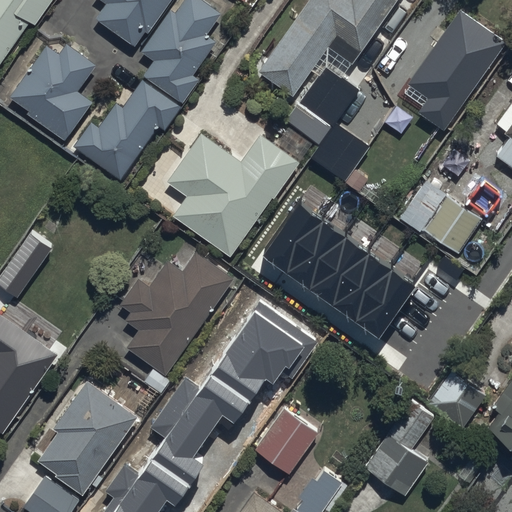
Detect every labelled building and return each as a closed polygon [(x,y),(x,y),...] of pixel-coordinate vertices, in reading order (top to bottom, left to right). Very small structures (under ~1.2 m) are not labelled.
[(0,0),(0,62),(31,17),(36,20),(49,0),(0,0)] [(102,0),(95,12),(107,20),(139,42),(167,0),(102,0)] [(221,9),(208,0),(183,0),(177,10),(170,5),(142,46),(148,51),(155,55),(144,71),(184,99),(197,80),(191,75),(217,37),(206,30),(221,9)] [(304,0),(258,66),(293,90),(328,40),(354,58),(394,0),(304,0)] [(505,38),(460,7),(409,80),(427,92),(417,107),(444,125),(454,111),(505,38)] [(9,93),(67,133),(93,96),(80,87),(98,60),(68,39),(60,50),(46,40),(35,56),(9,93)] [(327,60),(300,99),(331,120),(358,81),(327,60)] [(75,140),(90,150),(123,173),(176,97),(143,74),(123,103),(115,98),(99,121),(91,116),(75,140)] [(370,141),(337,119),(313,154),(346,177),(370,141)] [(261,128),(241,157),(200,129),(167,177),(187,191),(172,213),(192,227),(233,255),(301,156),(261,128)] [(401,212),(459,252),(485,215),(427,175),(401,212)] [(379,333),(416,282),(301,201),(264,253),(379,333)] [(0,274),(19,287),(52,240),(33,227),(0,274)] [(127,317),(141,327),(128,345),(164,370),(233,272),(196,247),(182,266),(168,257),(151,283),(137,274),(120,299),(133,308),(127,317)] [(318,343),(261,303),(201,388),(186,378),(151,428),(165,437),(140,473),(125,463),(105,492),(114,498),(104,511),(162,511),(169,502),(175,507),(205,464),(194,457),(223,416),(235,424),(266,380),(273,385),(282,372),(292,379),(318,343)] [(0,422),(6,427),(60,350),(11,316),(0,308),(0,422)] [(466,421),(487,390),(450,365),(429,396),(466,421)] [(511,375),(482,418),(511,438),(511,375)] [(86,489),(140,411),(89,377),(35,454),(86,489)] [(366,463),(408,491),(432,457),(415,445),(437,413),(412,396),(390,428),(366,463)] [(259,445),(291,467),(319,426),(287,405),(259,445)] [(297,502),(311,511),(320,511),(344,478),(323,464),(297,502)] [(67,511),(80,495),(44,471),(22,503),(35,511),(67,511)] [(239,511),(291,511),(256,488),(239,511)]
